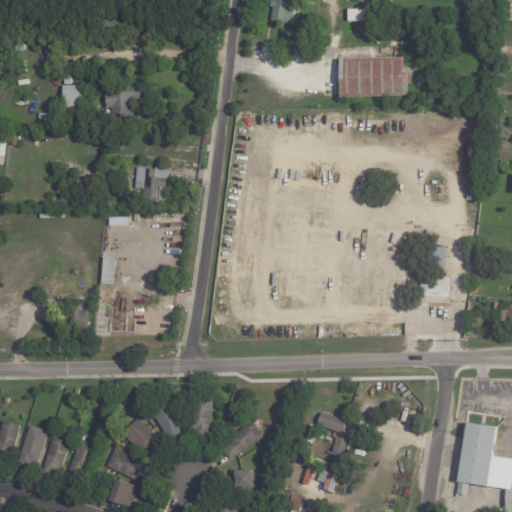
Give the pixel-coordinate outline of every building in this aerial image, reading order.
[(288,0),(295,1),(296,1),(292,25),(271,22),(273,8),(269,8),(270,1),(274,2),(274,0),(288,0)] [(346,10),(370,10),(370,21),(346,22),(346,10)] [(402,64),(403,88),(407,88),(407,94),(403,94),(403,96),(340,98),(338,59),(402,57),(402,64)] [(85,86),(89,86),(89,106),(85,106),(85,114),(68,114),(67,87),(69,87),(69,76),(76,76),(76,86),(85,86)] [(151,84),(151,96),(148,96),(147,103),(139,102),(139,118),(118,118),(118,108),(110,108),(110,88),(127,88),(127,83),(151,84)] [(41,114),(65,115),(65,126),(41,126),(41,114)] [(23,136),(22,146),(15,146),(15,136),(23,136)] [(0,141),(9,142),(8,157),(0,156),(0,141)] [(158,170),(157,178),(169,180),(168,189),(163,189),(162,201),(146,200),(147,191),(137,190),(138,177),(148,177),(149,169),(158,170)] [(76,170),(75,183),(68,183),(68,170),(76,170)] [(85,181),(82,197),(77,196),(80,180),(85,181)] [(119,206),(110,206),(110,199),(119,198),(119,206)] [(119,258),(118,286),(107,285),(108,258),(119,258)] [(442,278),(449,279),(448,305),(419,303),(421,277),(442,278)] [(500,321),(511,323),(511,304),(503,303),(500,321)] [(74,304),(85,305),(85,312),(93,312),(92,332),(83,332),(83,345),(73,345),(74,304)] [(218,399),(211,439),(198,436),(199,431),(195,431),(192,428),(198,396),(218,399)] [(184,432),(179,436),(179,437),(172,441),(154,411),(169,401),(182,423),(180,425),(184,432)] [(350,421),(346,434),(319,426),(323,413),(350,421)] [(167,445),(158,454),(157,453),(151,459),(145,454),(146,453),(125,434),(140,418),(168,444),(167,445)] [(23,426),(17,451),(14,450),(11,459),(0,456),(0,444),(6,421),(23,426)] [(262,428),(261,429),(267,437),(234,460),(226,449),(235,443),(232,438),(256,421),(257,423),(258,422),(262,428)] [(469,424),(496,428),(492,457),(511,459),(511,490),(458,483),(466,424),(469,424)] [(52,431),(42,464),(36,462),(35,467),(22,463),(34,425),(52,431)] [(303,432),(300,443),(291,440),(295,429),(303,432)] [(327,433),(356,441),(351,459),(328,453),(330,445),(325,443),(327,433)] [(73,443),(65,468),(62,467),(59,476),(44,471),(56,437),(73,443)] [(88,441),(93,443),(94,442),(99,443),(99,445),(101,446),(92,473),(87,472),(84,482),(70,478),(82,439),(88,441)] [(154,466),(148,477),(143,475),(141,479),(139,480),(110,466),(118,448),(154,466)] [(239,482),(237,471),(261,468),(264,487),(246,489),(245,486),(239,487),(239,482)] [(138,498),(137,503),(134,502),(132,506),(114,499),(120,480),(140,486),(137,496),(139,496),(138,498)] [(305,500),(300,511),(294,511),(288,510),(289,508),(273,502),(277,491),(305,500)]
